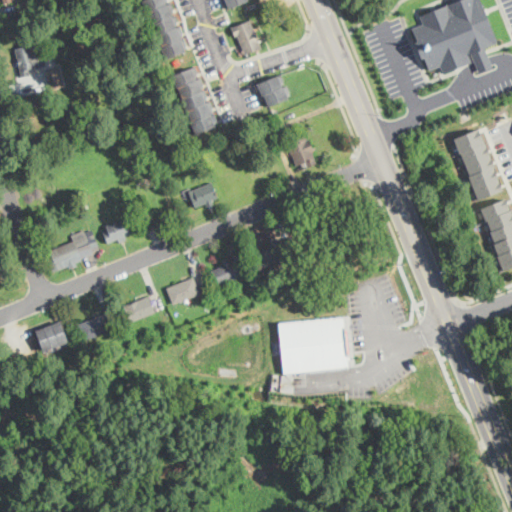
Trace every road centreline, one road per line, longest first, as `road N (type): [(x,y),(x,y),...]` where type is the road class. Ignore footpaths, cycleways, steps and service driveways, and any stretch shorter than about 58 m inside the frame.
road 1 (secondary): [(316,0),(511,483)]
road 2 (residential): [(0,316),(382,159)]
road 3 (residential): [(0,166),(45,299)]
road 4 (residential): [(195,0),(241,114)]
